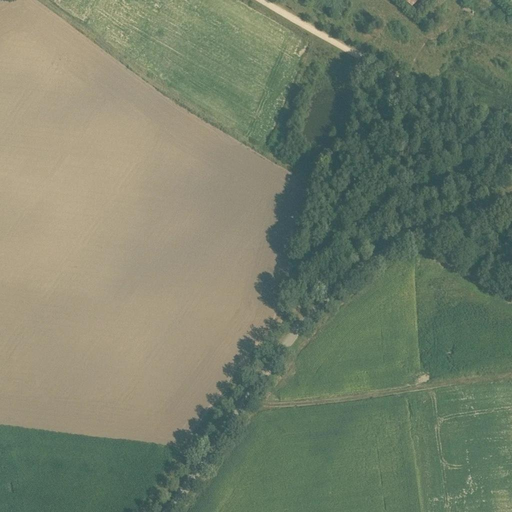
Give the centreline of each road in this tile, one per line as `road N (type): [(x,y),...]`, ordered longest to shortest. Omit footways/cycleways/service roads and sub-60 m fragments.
road 1 (unclassified): [(169,511),(293,334),(356,269),(415,235),(511,202)]
road 2 (track): [(511,149),(259,0)]
road 3 (track): [(247,399),(263,406),(356,398),(511,375)]
